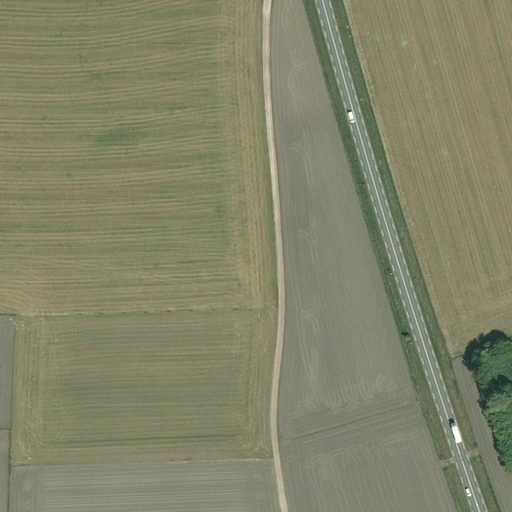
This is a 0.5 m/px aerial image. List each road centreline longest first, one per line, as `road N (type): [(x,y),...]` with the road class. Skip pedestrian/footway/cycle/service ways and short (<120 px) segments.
road 1 (primary): [(480,511),(390,241),(322,0)]
road 2 (track): [(285,511),(271,431),(280,286),(267,0)]
